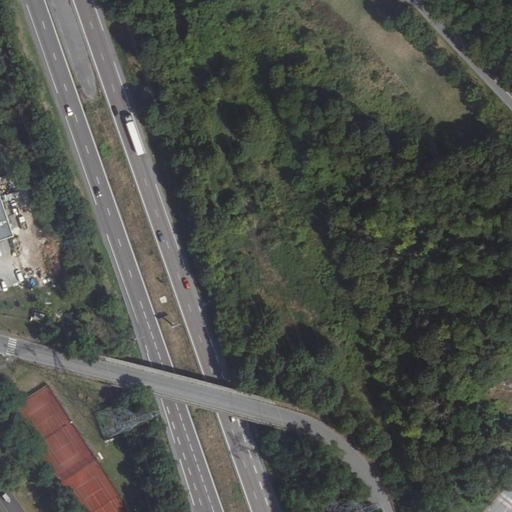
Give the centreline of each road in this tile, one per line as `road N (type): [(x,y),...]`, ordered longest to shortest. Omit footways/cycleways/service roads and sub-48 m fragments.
road 1 (unclassified): [(417,0),(511,98),(511,503),(505,511)]
road 2 (motorway): [(264,511),(83,0)]
road 3 (tertiary): [(0,345),(304,423),(362,469),(384,511)]
road 4 (motorway): [(35,0),(151,333)]
road 5 (motorway): [(151,333),(213,511)]
road 6 (motorway): [(151,333),(204,511)]
